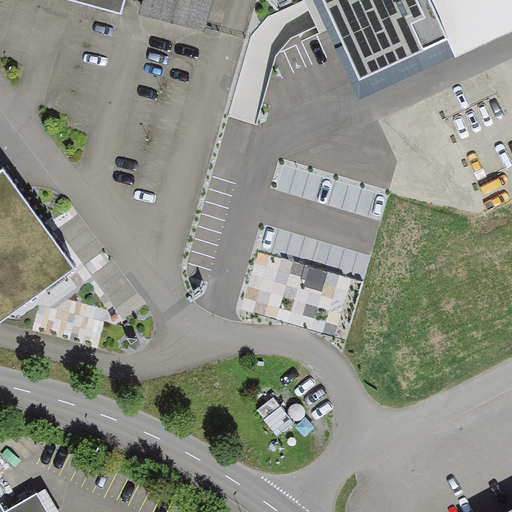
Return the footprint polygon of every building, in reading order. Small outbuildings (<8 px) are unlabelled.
[(88,0),(129,10),(131,0),(88,0)] [(208,0),(131,0),(129,10),(200,30),(208,0)] [(511,0),(313,0),(354,104),(511,41),(511,0)] [(0,172),(0,315),(69,264),(0,172)] [(278,407),(260,420),(272,437),(290,423),(278,407)] [(0,511),(51,511),(35,483),(0,502),(0,511)]
